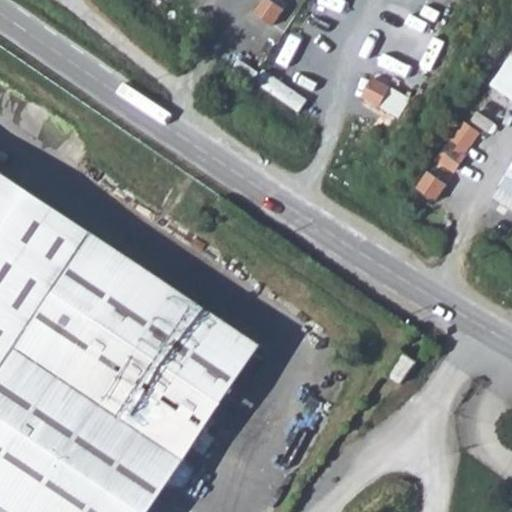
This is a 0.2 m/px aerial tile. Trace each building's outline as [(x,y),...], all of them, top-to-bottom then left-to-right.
[(258,12),(275,23),(282,12),(264,1),(258,12)] [(463,156),(481,132),(465,120),(448,145),(463,156)] [(511,166),(495,198),(511,207),(511,166)] [(0,378),(0,497),(22,511),(152,511),(262,347),(0,167),(0,375),(1,376),(0,378)] [(402,356),(388,376),(401,385),(416,365),(402,356)]
